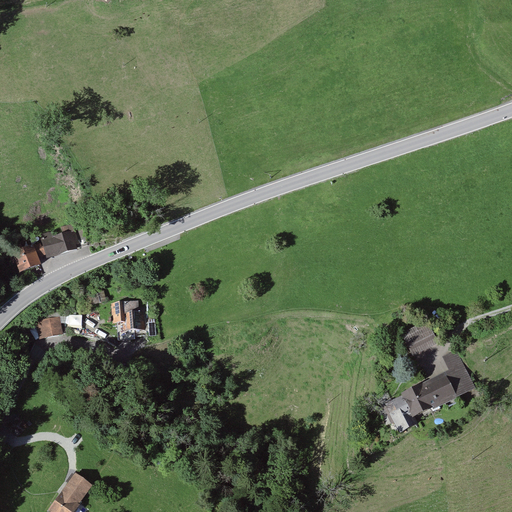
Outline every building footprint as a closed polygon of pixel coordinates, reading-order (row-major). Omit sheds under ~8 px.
[(32,243),(40,263),(74,250),(66,231),(32,243)] [(26,249),(6,257),(14,276),(34,268),(26,249)] [(141,307),(115,308),(116,331),(142,330),(141,307)] [(62,339),(57,320),(35,326),(39,344),(62,339)] [(415,358),(440,345),(428,323),(403,336),(415,358)] [(417,421),(478,389),(458,351),(444,359),(450,371),(404,395),(405,397),(417,421)] [(405,397),(387,406),(402,435),(420,426),(417,421),(405,397)] [(18,438),(29,428),(18,417),(8,428),(18,438)] [(77,475),(49,511),(72,511),(92,486),(77,475)]
